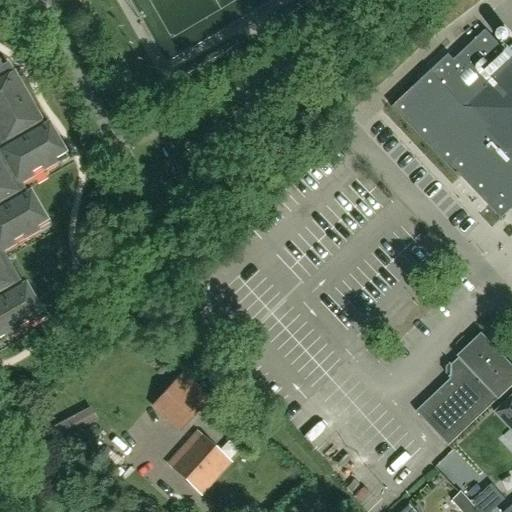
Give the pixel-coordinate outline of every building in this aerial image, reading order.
[(511,57),(486,31),(458,57),(452,51),(392,108),(459,179),(460,178),(457,176),(459,174),(501,219),(500,219),(501,221),(511,210),(511,57)] [(0,336),(2,335),(5,340),(19,332),(17,327),(26,322),(28,326),(44,317),(24,283),(22,285),(2,252),(14,245),(12,240),(21,235),(23,240),(37,232),(35,227),(46,221),(29,191),(26,193),(21,183),(33,177),(30,172),(39,167),(42,171),(56,163),(53,159),(65,152),(48,123),(43,125),(7,63),(1,66),(0,64),(0,336)] [(511,364),(483,333),(458,357),(460,358),(453,365),(451,363),(450,364),(452,366),(451,376),(449,378),(450,378),(451,378),(452,379),(417,412),(449,446),(499,400),(511,388),(511,364)] [(180,372),(154,401),(183,427),(196,413),(210,426),(223,412),(180,372)] [(511,398),(497,413),(511,429),(511,398)] [(502,420),(457,459),(467,471),(511,431),(502,420)] [(314,449),(327,436),(319,427),(306,440),(314,449)] [(200,492),(227,463),(197,435),(170,465),(200,492)] [(482,511),(491,511),(506,499),(493,484),(474,502),(482,511)] [(453,501),(462,511),(479,511),(462,492),(453,501)]
